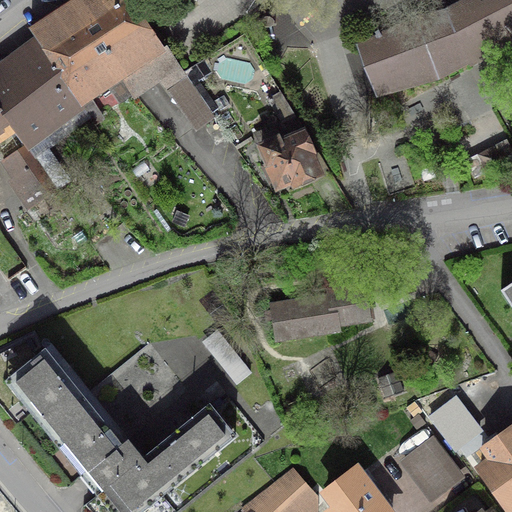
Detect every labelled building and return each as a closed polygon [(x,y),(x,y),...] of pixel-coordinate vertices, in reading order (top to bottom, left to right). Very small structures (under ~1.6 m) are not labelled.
[(153,35),(130,0),(78,0),(31,31),(38,42),(81,104),(82,106),(96,126),(105,120),(90,98),(108,86),(120,103),(135,93),(136,94),(159,78),(192,127),(205,118),(204,118),(211,112),(166,46),(163,48),(153,35)] [(511,0),(495,0),(482,7),(481,6),(443,25),(438,15),(416,20),(396,30),(391,22),(375,32),(377,39),(358,47),(364,64),(370,79),(377,94),(437,76),(468,61),(469,63),(502,46),(501,45),(511,39),(511,0)] [(0,108),(15,128),(14,129),(25,144),(26,145),(57,123),(58,123),(82,106),(81,104),(38,42),(0,70),(0,108)] [(269,164),(261,167),(266,176),(273,173),(278,185),(293,178),(295,181),(316,171),(307,152),(309,151),(301,135),(305,133),(280,91),(268,100),(283,125),(257,136),(269,164)] [(15,128),(0,108),(0,138),(14,129),(15,128)] [(410,170),(417,192),(440,185),(506,165),(491,117),(414,141),(420,161),(413,163),(416,168),(410,170)] [(25,144),(5,159),(35,201),(55,187),(26,145),(25,144)] [(511,282),(501,290),(511,307),(511,282)] [(331,296),(273,306),(278,338),(336,328),(335,323),(367,318),(362,286),(330,291),(331,296)] [(103,459),(82,475),(89,484),(97,494),(117,478),(137,462),(209,403),(210,404),(235,383),(196,335),(149,343),(83,396),(122,444),(103,459)] [(117,478),(137,462),(122,444),(83,396),(45,348),(5,380),(82,475),(103,459),(105,461),(106,460),(112,466),(110,468),(117,478)] [(430,418),(454,449),(480,430),(455,398),(430,418)] [(117,478),(97,494),(98,495),(111,511),(140,511),(236,435),(210,404),(209,403),(137,462),(117,478)] [(491,459),(480,468),(510,509),(511,507),(511,427),(483,448),(491,459)] [(430,441),(404,461),(431,497),(457,477),(430,441)] [(292,470),(275,482),(295,503),(311,489),(292,470)] [(336,506),(331,511),(387,511),(356,471),(327,493),(336,506)] [(302,511),(295,503),(275,482),(244,507),(248,511),(302,511)] [(311,489),(295,503),(302,511),(312,511),(318,507),(318,496),(311,489)]
